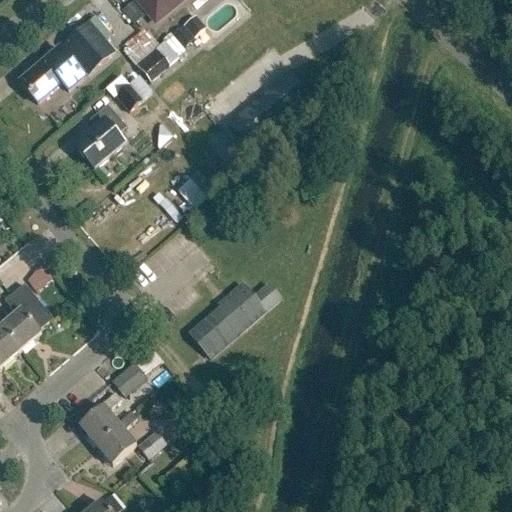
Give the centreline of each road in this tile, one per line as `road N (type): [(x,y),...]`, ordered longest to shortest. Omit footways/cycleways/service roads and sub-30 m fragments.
road 1 (track): [(439,27),(302,511)]
road 2 (residential): [(16,511),(44,479),(21,421),(111,338),(116,313)]
road 3 (residential): [(0,162),(109,291),(116,313)]
road 4 (unclassified): [(511,93),(408,0)]
